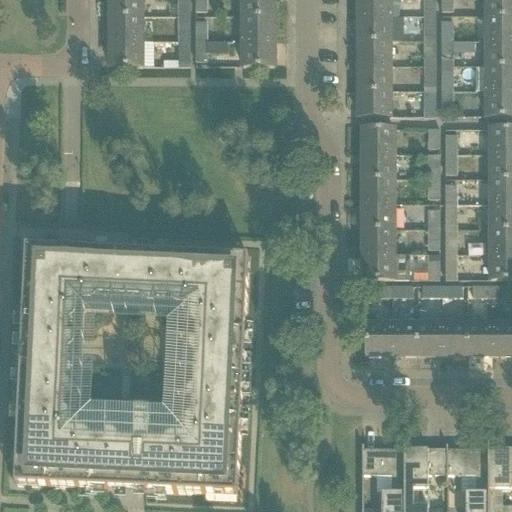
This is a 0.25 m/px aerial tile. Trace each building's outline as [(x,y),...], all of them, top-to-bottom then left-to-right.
[(111,0),(111,19),(142,19),(142,0),(111,0)] [(178,0),(178,19),(191,19),(190,0),(178,0)] [(207,0),(195,0),(196,14),(207,14),(207,0)] [(243,0),(243,19),(274,19),(274,0),(243,0)] [(359,0),(359,19),(390,19),(390,0),(359,0)] [(424,0),(425,21),(430,21),(430,17),(436,17),(435,0),(424,0)] [(453,14),(452,0),(441,0),(442,14),(453,14)] [(511,0),(487,0),(487,17),(511,17),(511,0)] [(436,39),(436,17),(430,17),(430,21),(425,21),(425,39),(436,39)] [(511,41),(511,17),(487,17),(487,42),(511,41)] [(111,19),(111,44),(142,44),(142,19),(111,19)] [(178,19),(178,44),(190,44),(191,19),(178,19)] [(274,19),(243,19),(243,44),(274,44),(274,19)] [(390,19),(359,19),(359,44),(390,44),(390,19)] [(195,44),(207,44),(214,44),(214,37),(207,37),(207,24),(195,24),(195,44)] [(442,24),(442,42),(447,42),(447,46),(453,46),(453,24),(442,24)] [(511,41),(487,42),(487,67),(511,66),(511,41)] [(453,64),(453,46),(447,46),(447,42),(442,42),(442,64),(453,64)] [(142,44),(111,44),(111,70),(142,70),(142,44)] [(190,44),(178,44),(178,64),(190,64),(190,44)] [(207,65),(207,44),(195,44),(195,65),(207,65)] [(274,44),(243,44),(243,70),(274,70),(274,44)] [(359,44),(359,69),(390,69),(390,44),(359,44)] [(430,67),(436,67),(436,49),(425,49),(425,71),(430,71),(430,67)] [(511,66),(487,67),(487,91),(511,91),(511,66)] [(436,89),(436,67),(430,67),(430,71),(425,71),(425,89),(436,89)] [(390,69),(359,69),(359,94),(390,94),(390,69)] [(442,74),(442,92),(447,92),(447,96),(453,96),(453,74),(442,74)] [(511,91),(487,91),(487,120),(511,119),(511,91)] [(447,92),(442,92),(442,114),(453,114),(453,96),(447,96),(447,92)] [(390,94),(359,94),(359,120),(390,120),(390,94)] [(425,120),(436,120),(436,100),(425,100),(425,120)] [(511,157),(511,131),(491,132),(491,158),(511,157)] [(363,132),(363,158),(394,158),(394,132),(363,132)] [(440,152),(440,132),(429,132),(429,152),(440,152)] [(447,157),(458,157),(458,137),(447,137),(447,157)] [(429,157),(429,182),(440,182),(440,157),(429,157)] [(458,157),(447,157),(447,177),(458,177),(458,157)] [(511,157),(491,158),(491,183),(511,182),(511,157)] [(363,158),(363,183),(394,183),(394,158),(363,158)] [(440,182),(429,182),(429,202),(440,202),(440,182)] [(511,182),(491,183),(491,208),(511,207),(511,182)] [(394,183),(363,183),(363,207),(394,207),(394,183)] [(447,207),(458,207),(458,187),(447,187),(447,207)] [(363,207),(363,232),(394,232),(394,207),(363,207)] [(447,207),(447,232),(458,232),(458,215),(458,207),(447,207)] [(511,207),(491,208),(491,232),(511,232),(511,207)] [(429,232),(440,232),(440,212),(429,212),(429,232)] [(394,232),(363,232),(363,257),(394,257),(394,232)] [(440,232),(429,232),(429,252),(440,252),(440,232)] [(447,232),(447,257),(458,257),(458,232),(447,232)] [(511,232),(491,232),(491,257),(511,257),(511,232)] [(19,416),(16,488),(238,498),(249,260),(27,250),(19,416)] [(363,257),(363,283),(394,283),(394,257),(363,257)] [(458,257),(447,257),(447,283),(458,283),(458,257)] [(511,257),(491,257),(491,283),(511,283),(511,257)] [(429,263),(429,283),(440,283),(440,263),(429,263)] [(418,271),(418,283),(429,283),(429,272),(418,271)] [(392,300),(392,289),(372,289),(372,300),(392,300)] [(392,289),(392,300),(412,300),(412,289),(392,289)] [(443,300),(443,289),(423,289),(423,300),(443,300)] [(443,289),(443,300),(463,300),(463,289),(443,289)] [(493,300),(493,289),(473,289),(473,300),(493,300)] [(511,289),(493,289),(493,300),(511,300),(511,289)] [(393,359),(393,327),(367,327),(367,359),(393,359)] [(418,327),(393,327),(393,359),(418,359),(418,327)] [(443,359),(443,327),(418,327),(418,359),(443,359)] [(467,327),(443,327),(443,359),(467,359),(467,327)] [(492,359),(492,327),(467,327),(467,359),(492,359)] [(511,327),(492,327),(492,359),(511,358),(511,327)] [(489,452),(488,511),(511,511),(511,508),(502,508),(502,492),(511,491),(511,451),(490,452),(489,452)] [(362,456),(363,478),(378,478),(377,494),(382,494),(382,511),(405,511),(405,452),(377,452),(377,456),(362,456)] [(405,452),(405,511),(428,511),(428,478),(447,478),(447,455),(428,455),(428,452),(405,452)] [(461,452),(461,455),(447,455),(447,478),(462,478),(462,494),(466,494),(466,511),(488,511),(489,452),(461,452)]
